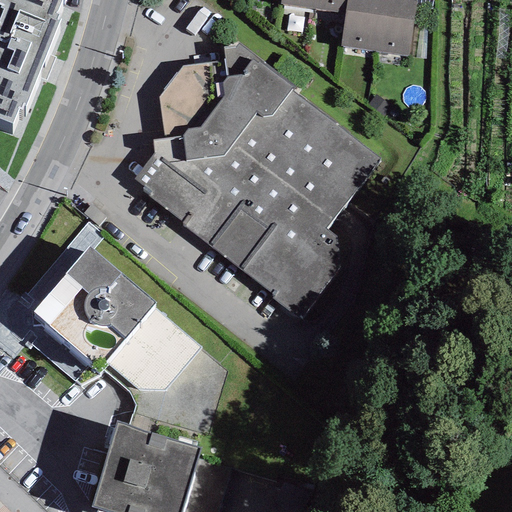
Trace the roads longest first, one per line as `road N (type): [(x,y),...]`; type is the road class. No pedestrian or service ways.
road 1 (track): [(321,511),(393,211),(438,138),(440,0)]
road 2 (residential): [(107,0),(77,104),(0,254)]
